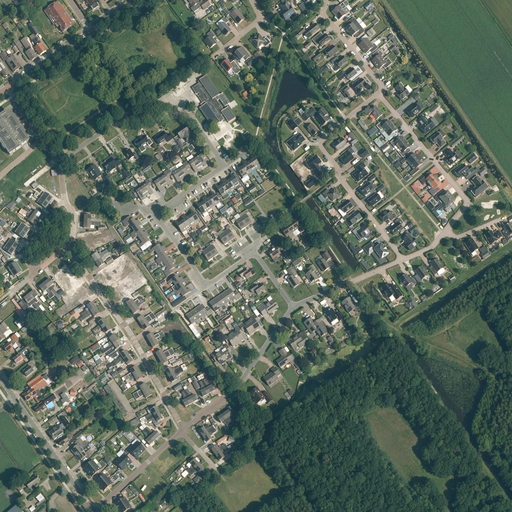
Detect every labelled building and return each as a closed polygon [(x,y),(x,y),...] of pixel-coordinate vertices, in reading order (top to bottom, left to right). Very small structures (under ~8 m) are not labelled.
[(89,6),(93,11),(99,6),(95,2),(94,0),(87,0),(86,1),(90,6),(89,6)] [(207,0),(200,5),(203,10),(210,5),(207,0)] [(60,29),(63,33),(74,25),(58,2),(44,11),(54,25),(55,25),(57,28),(59,27),(60,29)] [(280,13),(285,20),(295,13),(290,6),(289,7),(286,2),(280,6),(284,11),(280,13)] [(342,3),(332,12),(335,16),(346,8),(342,3)] [(306,8),(302,11),(305,14),(311,9),(309,6),(306,8)] [(350,12),(352,15),(360,9),(358,6),(350,12)] [(346,8),(335,16),(339,21),(349,12),(346,8)] [(244,19),(237,10),(230,15),(238,24),(244,19)] [(224,23),(219,27),(226,36),(231,31),(225,24),(228,22),(224,17),(221,20),(224,23)] [(346,29),(349,33),(356,28),(354,26),(358,23),(353,18),(348,22),(351,25),(346,29)] [(307,30),(305,32),(303,33),(308,39),(312,36),(320,29),(315,24),(307,30)] [(361,26),(359,25),(356,28),(349,33),(352,37),(357,32),(360,36),(365,32),(361,26)] [(30,30),(35,37),(39,34),(34,27),(30,30)] [(204,41),(210,49),(216,44),(212,39),(215,37),(211,32),(207,34),(207,36),(209,38),(204,41)] [(319,44),(321,47),(330,40),(328,38),(327,36),(326,36),(326,35),(323,37),(320,33),(312,40),(317,46),(319,44)] [(251,43),(252,42),(257,49),(262,45),(265,48),(270,43),(266,38),(263,40),(259,34),(253,39),(252,38),(250,41),(251,43)] [(25,38),(20,41),(26,50),(26,49),(29,47),(30,46),(25,38)] [(36,47),(34,48),(40,56),(46,51),(37,38),(32,42),(36,47)] [(359,45),(362,50),(370,43),(366,39),(359,45)] [(362,50),(366,54),(370,50),(372,53),(378,48),(374,44),(372,45),(370,43),(362,50)] [(328,56),(330,58),(337,52),(332,46),(330,48),(328,49),(325,52),(327,54),(326,56),(328,56)] [(28,51),(25,54),(29,59),(29,58),(32,61),(36,58),(34,55),(35,55),(29,47),(26,49),(28,51)] [(238,57),(237,58),(239,61),(243,58),(245,60),(250,57),(246,52),(243,54),(240,50),(238,51),(237,51),(236,51),(236,52),(235,52),(236,53),(235,53),(238,57)] [(372,61),(375,66),(383,59),(381,57),(383,55),(380,51),(374,56),(376,58),(372,61)] [(5,60),(14,73),(21,68),(13,55),(8,58),(4,52),(0,55),(4,61),(5,60)] [(312,59),(314,62),(322,56),(319,53),(312,59)] [(335,63),(337,66),(334,68),(334,69),(336,71),(337,71),(340,69),(340,68),(347,62),(343,56),(338,60),(336,58),(331,62),(333,65),(335,63)] [(375,66),(379,70),(383,66),(385,69),(392,64),(388,59),(385,62),(383,59),(375,66)] [(239,67),(233,61),(230,64),(227,60),(221,65),(227,73),(231,70),(235,74),(237,74),(241,71),(238,68),(239,67)] [(1,72),(4,77),(8,74),(5,69),(6,69),(2,63),(1,63),(0,61),(0,72),(1,72)] [(318,72),(321,75),(326,71),(325,70),(328,68),(326,65),(322,67),(323,68),(318,72)] [(337,76),(341,81),(346,77),(349,80),(357,74),(352,68),(344,75),(342,72),(337,76)] [(200,83),(192,88),(197,97),(199,100),(203,106),(199,109),(212,128),(219,123),(219,124),(225,119),(228,123),(235,118),(228,109),(228,108),(223,111),(217,101),(219,99),(224,107),(228,105),(230,104),(223,93),(218,97),(217,97),(219,95),(206,76),(199,81),(200,83)] [(361,79),(352,86),(358,93),(367,86),(361,79)] [(399,92),(396,94),(401,100),(406,96),(406,97),(409,94),(404,88),(400,84),(395,88),(399,92)] [(346,87),(341,91),(347,99),(350,96),(347,92),(349,90),(346,87)] [(423,95),(420,91),(411,99),(414,103),(423,95)] [(420,111),(415,105),(407,112),(412,118),(420,111)] [(368,116),(370,113),(376,120),(383,115),(375,106),(371,110),(369,107),(364,111),(368,116)] [(323,109),(318,113),(320,115),(316,118),(323,126),(328,121),(325,117),(327,115),(323,109)] [(310,118),(305,112),(301,115),(306,121),(310,118)] [(6,149),(10,155),(10,154),(12,152),(13,153),(22,147),(22,146),(28,141),(9,113),(6,114),(5,113),(0,116),(0,115),(0,142),(6,151),(6,150),(5,149),(6,149)] [(428,122),(424,117),(418,122),(422,127),(420,128),(425,134),(435,127),(429,121),(428,122)] [(293,122),(298,127),(302,123),(298,118),(293,122)] [(287,125),(292,132),(298,127),(292,120),(291,121),(290,119),(286,123),(287,125)] [(357,122),(362,128),(365,125),(361,119),(357,122)] [(393,126),(389,121),(384,125),(381,122),(376,126),(381,131),(383,129),(385,132),(393,126)] [(306,129),(313,136),(318,132),(312,124),(306,129)] [(181,139),(184,138),(187,143),(193,139),(187,131),(188,130),(185,126),(176,132),(181,139)] [(397,130),(393,126),(385,132),(383,134),(387,139),(389,141),(393,137),(391,135),(397,130)] [(160,134),(154,138),(159,145),(166,140),(168,142),(172,139),(169,134),(166,136),(163,132),(160,134)] [(352,140),(349,142),(352,145),(358,141),(352,133),(348,136),(352,140)] [(437,143),(440,148),(445,144),(441,139),(442,139),(438,133),(430,140),(434,145),(437,143)] [(289,141),(288,141),(286,143),(288,145),(293,151),(301,144),(301,143),(305,140),(300,134),(296,138),(295,136),(289,141)] [(137,140),(138,141),(134,143),(139,149),(146,143),(149,146),(153,144),(149,139),(147,140),(143,136),(137,140)] [(177,143),(176,143),(182,151),(189,147),(186,143),(184,145),(180,140),(177,136),(174,138),(177,143)] [(395,139),(390,143),(394,148),(396,146),(398,149),(406,142),(402,137),(397,141),(395,139)] [(342,138),(333,145),(338,151),(347,144),(342,138)] [(457,139),(450,145),(453,148),(459,142),(457,139)] [(406,142),(398,149),(400,151),(398,153),(402,157),(407,154),(405,151),(410,147),(406,142)] [(349,152),(340,159),(345,165),(354,159),(351,155),(354,153),(351,148),(347,151),(349,152)] [(365,149),(359,153),(363,159),(369,154),(365,149)] [(453,154),(449,149),(444,154),(448,158),(445,160),(450,166),(459,159),(454,153),(453,154)] [(136,153),(133,155),(129,150),(124,153),(129,160),(134,157),(137,160),(139,158),(136,153)] [(199,154),(193,158),(199,167),(203,165),(204,167),(207,165),(203,159),(205,158),(200,151),(198,152),(199,154)] [(303,159),(309,154),(308,152),(301,157),(299,159),(301,161),(303,159)] [(160,153),(155,156),(159,162),(164,158),(160,153)] [(407,162),(410,166),(419,158),(417,156),(416,157),(414,154),(409,158),(407,156),(400,162),(402,165),(407,162)] [(311,171),(312,170),(318,177),(324,173),(318,165),(321,163),(316,155),(312,158),(311,156),(307,159),(308,161),(305,163),(311,171)] [(477,159),(473,155),(468,159),(472,164),(477,159)] [(250,162),(256,170),(260,167),(252,156),(250,157),(252,160),(250,162)] [(121,164),(117,158),(113,161),(111,158),(108,160),(109,161),(103,165),(107,171),(114,166),(115,168),(121,164)] [(187,161),(184,163),(189,169),(191,167),(195,173),(198,171),(197,169),(199,167),(193,158),(188,162),(187,161)] [(419,158),(410,166),(414,170),(409,173),(412,177),(419,170),(417,168),(422,164),(420,161),(421,161),(419,158)] [(244,162),(251,173),(256,170),(250,162),(247,163),(246,160),(244,162)] [(241,168),(247,176),(251,173),(244,162),(242,163),(244,166),(241,168)] [(355,172),(352,175),(358,182),(368,174),(363,168),(365,167),(362,162),(355,167),(358,171),(358,173),(355,172)] [(183,166),(177,170),(183,179),(186,177),(187,178),(190,176),(186,171),(189,169),(184,163),(182,165),(183,166)] [(474,171),(470,166),(467,169),(463,165),(454,172),(459,179),(466,173),(468,176),(474,171)] [(98,173),(94,166),(87,171),(94,181),(102,175),(99,172),(98,173)] [(235,168),(243,179),(247,176),(241,168),(239,169),(237,166),(235,168)] [(131,176),(127,170),(121,173),(124,180),(131,176)] [(171,172),(168,174),(170,178),(172,180),(175,179),(179,184),(181,182),(180,181),(183,179),(177,170),(172,173),(171,172)] [(164,174),(158,178),(165,187),(168,185),(169,186),(172,184),(168,179),(170,178),(168,174),(166,171),(163,173),(164,174)] [(229,180),(235,188),(239,185),(232,174),(230,176),(232,178),(229,180)] [(427,182),(429,186),(437,179),(433,174),(429,178),(427,179),(425,176),(420,181),(423,185),(427,182)] [(109,187),(113,184),(107,176),(104,179),(109,187)] [(476,187),(470,191),(475,198),(481,193),(482,194),(486,191),(485,190),(488,188),(482,181),(482,182),(477,177),(472,182),(476,187)] [(152,181),(150,183),(152,186),(154,189),(157,187),(160,192),(163,191),(162,189),(165,187),(158,178),(153,182),(152,181)] [(223,180),(231,191),(235,188),(229,180),(227,182),(225,179),(223,180)] [(429,192),(432,196),(438,192),(436,189),(437,188),(441,184),(437,179),(429,186),(432,189),(429,192)] [(140,187),(146,196),(150,194),(151,195),(153,193),(150,188),(152,186),(150,183),(148,180),(145,182),(146,183),(140,187)] [(221,186),(226,194),(231,191),(223,180),(221,182),(223,184),(221,186)] [(309,189),(315,185),(312,181),(306,185),(309,189)] [(411,187),(414,191),(420,185),(418,182),(411,187)] [(368,183),(359,190),(364,196),(373,189),(368,183)] [(222,197),(226,194),(221,186),(218,188),(216,185),(214,186),(218,192),(222,197)] [(253,185),(247,189),(249,193),(256,188),(253,185)] [(138,196),(142,201),(145,199),(144,198),(146,196),(140,187),(135,190),(134,189),(131,191),(135,198),(138,196)] [(71,195),(74,200),(82,195),(79,189),(71,195)] [(328,196),(333,202),(336,199),(337,199),(341,196),(338,192),(337,193),(334,189),(330,192),(327,190),(322,194),(326,199),(328,196)] [(210,198),(215,206),(220,203),(219,202),(216,197),(212,192),(211,193),(212,196),(210,198)] [(441,200),(443,203),(452,196),(450,194),(449,194),(447,192),(441,197),(439,194),(435,198),(438,202),(441,200)] [(41,198),(49,204),(53,199),(45,193),(41,198)] [(367,200),(372,207),(381,200),(376,194),(367,200)] [(86,200),(82,195),(74,200),(78,206),(86,200)] [(442,208),(446,213),(451,209),(449,206),(455,201),(453,199),(453,197),(452,196),(443,203),(440,205),(442,208)] [(203,198),(211,209),(215,206),(210,198),(207,200),(205,197),(203,198)] [(45,209),(49,204),(41,198),(37,203),(45,209)] [(201,204),(207,212),(211,209),(203,198),(202,199),(204,202),(201,204)] [(340,203),(334,207),(337,211),(341,209),(344,213),(352,207),(347,200),(341,205),(340,203)] [(195,204),(203,215),(207,212),(201,204),(199,205),(197,203),(195,204)] [(29,214),(32,216),(37,219),(41,214),(36,210),(34,213),(31,211),(26,208),(24,210),(29,214)] [(189,216),(195,224),(199,221),(192,210),(190,212),(192,215),(189,216)] [(240,218),(246,227),(252,223),(246,215),(249,213),(247,210),(243,213),(244,215),(240,218)] [(392,212),(390,213),(388,211),(380,217),(384,222),(389,218),(391,221),(397,217),(392,212)] [(344,221),(347,219),(353,225),(361,218),(356,212),(349,217),(347,215),(342,219),(344,221)] [(183,216),(190,227),(195,224),(189,216),(187,218),(184,215),(183,216)] [(28,221),(33,225),(37,219),(32,216),(28,221)] [(129,225),(132,228),(140,223),(138,220),(135,222),(134,219),(133,219),(132,219),(130,216),(122,222),(124,225),(126,228),(129,225)] [(181,222),(186,230),(190,227),(183,216),(181,218),(183,221),(181,222)] [(235,222),(241,230),(246,227),(240,218),(236,221),(235,218),(231,221),(233,224),(235,222)] [(294,220),(302,232),(304,231),(301,227),(304,225),(299,218),(298,219),(297,218),(294,220)] [(390,230),(394,236),(403,229),(400,226),(403,224),(399,219),(394,222),(396,225),(390,230)] [(290,224),(295,231),(297,229),(300,234),(302,232),(294,220),(290,222),(291,223),(290,224)] [(174,222),(182,233),(186,230),(181,222),(178,224),(176,221),(174,222)] [(130,234),(132,237),(141,230),(139,227),(142,225),(140,223),(132,228),(134,232),(130,234)] [(507,234),(504,236),(508,241),(511,238),(511,236),(511,235),(511,234),(511,226),(510,223),(503,228),(507,234)] [(22,224),(18,229),(26,235),(30,230),(22,224)] [(285,226),(293,238),(296,237),(293,233),(295,231),(290,224),(289,225),(288,224),(285,226)] [(223,233),(229,241),(235,238),(229,230),(232,228),(230,225),(226,228),(227,230),(223,233)] [(354,230),(352,232),(359,241),(363,238),(371,231),(366,225),(361,229),(359,226),(354,230)] [(288,236),(291,240),(293,238),(285,226),(281,228),(282,229),(281,230),(286,237),(288,236)] [(409,231),(412,234),(413,233),(416,237),(419,234),(416,231),(413,227),(409,231)] [(23,239),(26,235),(18,229),(15,233),(23,239)] [(137,236),(140,240),(148,234),(146,231),(143,233),(141,230),(132,237),(133,239),(137,236)] [(491,231),(485,236),(487,239),(486,240),(490,246),(497,241),(497,240),(502,237),(498,231),(494,233),(494,234),(493,235),(491,231)] [(218,237),(224,245),(229,241),(223,233),(219,236),(218,233),(214,236),(216,239),(218,237)] [(94,234),(84,237),(86,243),(96,240),(94,234)] [(138,246),(140,248),(149,242),(149,241),(147,239),(150,237),(148,234),(140,240),(142,243),(138,246)] [(413,239),(412,240),(408,234),(403,239),(407,244),(405,245),(410,251),(411,250),(412,251),(414,249),(414,248),(418,245),(413,239)] [(11,239),(7,244),(15,250),(19,245),(11,239)] [(475,252),(479,249),(472,239),(464,244),(471,254),(472,256),(476,254),(475,252)] [(96,240),(86,243),(88,250),(98,247),(96,240)] [(207,249),(213,258),(218,254),(213,246),(215,244),(213,241),(209,244),(211,246),(207,249)] [(147,248),(151,245),(152,245),(149,242),(140,248),(143,251),(147,248)] [(268,253),(272,260),(281,254),(278,249),(280,248),(277,243),(271,247),(273,250),(268,253)] [(381,260),(388,254),(385,251),(386,250),(384,248),(383,248),(381,245),(375,249),(371,243),(364,249),(369,255),(374,251),(381,260)] [(11,255),(15,250),(7,244),(3,250),(11,255)] [(155,251),(157,254),(165,249),(163,246),(161,248),(159,245),(149,251),(151,254),(155,251)] [(119,247),(112,252),(113,254),(117,251),(120,255),(123,253),(119,247)] [(156,260),(157,263),(166,256),(164,253),(167,251),(165,249),(157,254),(159,258),(156,260)] [(202,253),(208,261),(213,258),(207,249),(203,252),(202,249),(198,252),(200,255),(202,253)] [(91,257),(95,262),(108,253),(106,251),(101,254),(100,253),(98,255),(96,253),(91,257)] [(95,262),(99,268),(104,264),(102,262),(105,260),(105,259),(110,256),(108,253),(95,262)] [(331,258),(327,253),(322,256),(324,259),(318,264),(323,272),(329,268),(325,262),(331,258)] [(163,262),(165,266),(173,260),(171,257),(169,259),(166,256),(157,263),(159,265),(163,262)] [(163,272),(167,277),(174,272),(172,270),(174,268),(172,265),(175,263),(173,260),(165,266),(167,269),(163,272)] [(430,270),(434,276),(437,274),(437,273),(443,268),(437,260),(430,264),(432,267),(432,268),(430,270)] [(8,268),(11,273),(19,267),(16,263),(8,268)] [(314,281),(314,282),(318,279),(314,272),(316,270),(313,265),(307,269),(309,272),(305,275),(311,283),(314,281)] [(22,272),(19,267),(11,273),(14,277),(22,272)] [(297,275),(294,270),(292,267),(287,271),(291,277),(287,280),(293,289),(300,284),(295,277),(297,275)] [(421,267),(415,272),(417,274),(416,276),(414,277),(419,284),(422,281),(421,280),(428,276),(421,267)] [(110,268),(102,273),(106,278),(114,273),(110,268)] [(66,269),(61,272),(66,280),(72,277),(66,269)] [(244,276),(247,280),(255,274),(251,269),(245,272),(244,270),(238,274),(242,278),(244,276)] [(61,272),(55,276),(61,284),(66,280),(61,272)] [(114,273),(106,278),(110,284),(118,278),(114,273)] [(401,283),(400,284),(402,286),(403,286),(403,285),(405,288),(410,285),(412,287),(416,284),(413,279),(410,281),(406,275),(399,279),(401,282),(401,283)] [(175,285),(183,280),(181,277),(179,279),(177,277),(177,276),(167,282),(169,285),(173,282),(175,285)] [(44,284),(54,296),(57,294),(53,290),(53,289),(51,286),(53,285),(49,279),(44,284)] [(175,294),(184,287),(182,284),(185,283),(183,280),(175,285),(177,289),(173,292),(175,294)] [(124,283),(116,288),(119,293),(127,287),(124,283)] [(47,297),(50,300),(54,296),(44,284),(39,288),(43,293),(45,291),(49,296),(47,297)] [(252,293),(255,291),(257,295),(265,289),(261,284),(256,288),(254,285),(249,289),(252,293)] [(384,292),(389,299),(393,296),(396,301),(402,296),(394,286),(391,288),(389,285),(384,288),(384,287),(381,289),(383,292),(384,292)] [(81,286),(72,292),(76,297),(84,291),(81,286)] [(127,287),(119,293),(122,298),(130,292),(127,287)] [(183,297),(191,291),(189,289),(187,291),(184,287),(175,294),(177,296),(181,294),(183,296),(183,297)] [(231,301),(232,300),(234,298),(236,301),(241,297),(237,292),(234,294),(230,289),(225,292),(231,301)] [(29,295),(33,300),(38,296),(34,291),(29,295)] [(84,291),(76,297),(80,302),(88,297),(84,291)] [(225,305),(227,304),(229,302),(231,304),(233,302),(232,300),(231,301),(225,292),(219,296),(225,305)] [(33,305),(36,309),(39,307),(35,302),(33,300),(29,295),(23,299),(26,302),(23,304),(27,309),(30,307),(28,304),(30,302),(32,305),(33,305)] [(220,308),(221,307),(224,306),(226,308),(228,306),(227,304),(225,305),(219,296),(214,300),(220,308)] [(126,304),(130,309),(143,300),(141,297),(133,303),(131,300),(126,304)] [(349,298),(342,303),(349,313),(354,310),(356,312),(362,308),(358,303),(355,305),(353,303),(353,304),(349,298)] [(143,300),(130,309),(133,315),(139,311),(137,308),(145,303),(143,300)] [(220,308),(214,300),(209,303),(215,312),(219,309),(220,311),(223,310),(221,307),(220,308)] [(258,309),(263,316),(267,313),(269,314),(278,307),(273,300),(264,306),(263,305),(258,309)] [(81,314),(83,317),(96,308),(93,303),(87,307),(87,308),(85,310),(85,311),(81,314)] [(202,305),(196,309),(204,319),(205,319),(203,316),(206,315),(208,317),(213,313),(209,308),(205,310),(202,305)] [(80,319),(82,322),(92,315),(95,319),(101,315),(96,308),(83,317),(80,319)] [(156,315),(158,318),(167,312),(165,309),(156,315)] [(196,309),(191,312),(199,323),(200,322),(198,320),(201,318),(202,320),(204,319),(196,309)] [(328,311),(329,312),(325,314),(331,322),(334,320),(335,321),(337,319),(339,322),(343,319),(339,313),(336,315),(332,309),(328,311)] [(186,316),(192,324),(196,322),(197,324),(199,323),(191,312),(186,316)] [(142,316),(137,320),(141,325),(154,316),(152,313),(144,319),(142,316)] [(248,322),(255,332),(260,328),(256,323),(259,321),(255,314),(251,316),(252,317),(250,319),(251,320),(248,322)] [(20,329),(28,322),(23,316),(15,323),(20,329)] [(154,316),(141,325),(145,330),(150,327),(148,324),(156,318),(154,316)] [(316,330),(321,337),(328,332),(321,322),(316,326),(311,318),(304,323),(311,334),(316,330)] [(94,334),(99,330),(102,328),(107,325),(103,319),(98,323),(100,326),(97,328),(97,327),(92,331),(94,334)] [(246,330),(250,336),(255,332),(248,322),(245,324),(244,323),(243,324),(239,326),(243,332),(246,330)] [(0,331),(0,332),(0,331),(0,341),(5,337),(6,338),(9,335),(6,332),(8,331),(2,325),(0,326),(0,331)] [(108,325),(102,329),(106,335),(112,331),(108,325)] [(232,334),(238,343),(244,340),(240,335),(243,333),(238,327),(235,330),(236,331),(232,334)] [(346,332),(350,337),(355,334),(351,328),(346,332)] [(146,337),(149,343),(155,339),(158,338),(164,335),(162,332),(154,337),(152,333),(146,337)] [(230,342),(233,347),(238,343),(232,334),(228,336),(227,335),(223,338),(227,344),(230,342)] [(3,348),(7,352),(10,350),(11,351),(14,348),(13,347),(15,345),(15,344),(19,340),(15,335),(11,338),(13,341),(10,344),(10,343),(3,348)] [(288,342),(293,349),(298,346),(300,348),(309,342),(305,336),(301,339),(298,335),(288,342)] [(105,350),(118,340),(115,336),(109,340),(111,342),(103,347),(105,350)] [(149,343),(153,348),(158,345),(155,339),(149,343)] [(122,346),(118,340),(105,350),(102,352),(104,354),(112,349),(115,347),(116,350),(122,346)] [(89,349),(92,353),(100,347),(98,343),(89,349)] [(17,353),(19,355),(13,360),(16,364),(19,362),(20,363),(23,360),(22,359),(25,357),(22,354),(26,351),(25,350),(29,347),(27,344),(23,347),(24,348),(17,353)] [(219,352),(226,361),(232,358),(228,353),(231,351),(226,345),(223,348),(224,349),(219,352)] [(156,354),(159,360),(173,352),(171,349),(163,354),(161,350),(156,354)] [(284,349),(279,352),(282,357),(276,362),(281,368),(289,362),(290,363),(293,360),(288,353),(287,353),(284,349)] [(107,354),(109,358),(116,353),(114,350),(107,354)] [(111,364),(113,366),(113,367),(129,356),(126,351),(120,356),(121,357),(111,364)] [(159,360),(162,365),(168,362),(166,359),(174,354),(175,355),(178,354),(177,351),(174,353),(173,352),(159,360)] [(218,360),(221,365),(226,361),(219,352),(216,354),(215,353),(211,356),(215,362),(218,360)] [(76,356),(71,361),(75,365),(81,361),(76,356)] [(133,362),(129,356),(116,366),(118,368),(125,363),(127,366),(133,362)] [(35,358),(28,364),(29,367),(23,372),(27,377),(34,371),(32,369),(36,367),(35,366),(39,363),(35,358)] [(293,364),(297,370),(299,369),(302,367),(297,361),(293,364)] [(130,370),(133,376),(139,373),(136,367),(130,370)] [(165,370),(168,377),(181,370),(179,367),(175,369),(174,368),(172,370),(170,368),(165,370)] [(276,377),(280,374),(275,367),(271,370),(273,372),(264,379),(269,386),(278,380),(276,377)] [(168,377),(172,383),(177,380),(176,378),(179,376),(178,375),(183,373),(181,370),(168,377)] [(125,381),(126,383),(132,380),(132,381),(135,379),(136,382),(142,379),(139,373),(133,376),(130,378),(125,381)] [(32,389),(23,395),(25,397),(25,398),(26,400),(27,400),(27,401),(36,394),(47,385),(45,382),(48,379),(45,375),(42,378),(30,386),(32,389)] [(202,381),(209,394),(215,391),(212,385),(210,387),(208,384),(205,380),(202,381)] [(200,392),(203,397),(209,394),(202,381),(199,383),(201,387),(201,388),(202,391),(200,392)] [(120,386),(124,392),(128,389),(124,384),(120,386)] [(135,397),(148,390),(145,384),(139,387),(141,390),(139,392),(133,395),(135,397)] [(265,400),(268,404),(272,401),(266,392),(262,395),(257,388),(250,393),(257,403),(262,400),(262,401),(265,400)] [(184,391),(191,404),(198,400),(195,395),(192,396),(191,393),(190,394),(187,389),(184,391)] [(148,390),(135,397),(136,400),(141,397),(144,395),(146,399),(152,396),(148,390)] [(182,402),(185,407),(191,404),(184,391),(181,393),(184,397),(183,398),(185,401),(182,402)] [(104,392),(99,396),(103,401),(108,398),(104,392)] [(37,413),(41,411),(41,412),(47,408),(48,409),(49,409),(51,409),(52,408),(53,408),(54,406),(54,405),(52,402),(56,399),(53,394),(42,401),(43,403),(38,406),(38,407),(35,410),(37,413)] [(146,420),(159,413),(156,407),(150,410),(152,412),(149,414),(149,415),(145,417),(146,420)] [(229,410),(223,414),(231,426),(234,424),(231,420),(230,417),(232,415),(229,410)] [(163,420),(159,413),(146,420),(148,423),(153,421),(153,422),(154,424),(163,420)] [(231,426),(223,414),(217,418),(220,424),(223,422),(225,424),(228,428),(231,426)] [(59,426),(48,433),(51,437),(55,434),(55,435),(62,430),(69,425),(64,417),(60,420),(63,424),(59,427),(59,426)] [(212,419),(209,421),(212,424),(215,429),(218,427),(214,422),(212,419)] [(198,431),(203,437),(214,429),(212,426),(208,429),(208,428),(205,430),(204,428),(198,431)] [(145,430),(155,441),(160,436),(156,432),(154,433),(152,431),(151,432),(148,428),(145,430)] [(214,429),(203,437),(207,443),(212,439),(210,437),(212,435),(216,432),(214,429)] [(55,434),(51,437),(54,440),(57,438),(58,439),(65,434),(62,430),(55,435),(55,434)] [(146,441),(150,446),(155,441),(145,430),(142,433),(146,436),(145,437),(147,439),(146,441)] [(71,445),(83,434),(81,432),(72,439),(71,439),(69,435),(58,443),(61,446),(65,443),(66,444),(69,442),(71,445)] [(71,451),(76,456),(83,450),(80,446),(83,443),(80,439),(75,444),(77,446),(71,451)] [(145,450),(138,442),(133,446),(141,454),(145,450)] [(211,450),(215,455),(227,447),(225,445),(221,447),(220,447),(218,449),(216,446),(211,450)] [(129,451),(136,458),(141,454),(133,446),(129,451)] [(227,447),(215,455),(219,461),(224,458),(223,455),(225,454),(225,453),(229,450),(227,447)] [(76,456),(80,461),(86,457),(88,459),(93,455),(89,451),(86,453),(83,450),(76,456)] [(120,459),(127,467),(132,462),(124,455),(120,459)] [(122,471),(127,467),(120,459),(115,463),(122,471)] [(199,465),(194,459),(190,463),(192,466),(189,468),(190,468),(186,472),(188,474),(199,465)] [(96,466),(92,461),(84,468),(88,472),(96,466)] [(204,470),(199,465),(188,474),(191,477),(195,473),(195,474),(197,472),(199,474),(204,470)] [(100,470),(96,466),(88,472),(92,477),(100,470)] [(108,480),(104,475),(96,482),(100,487),(108,480)] [(200,475),(193,481),(195,483),(195,484),(202,477),(200,475)] [(36,476),(25,484),(29,489),(40,481),(36,476)] [(112,484),(108,480),(100,487),(104,491),(112,484)] [(40,494),(35,498),(39,503),(36,505),(37,507),(45,500),(40,494)] [(127,503),(124,498),(115,504),(118,509),(127,503)] [(163,500),(158,504),(161,508),(166,504),(163,500)] [(127,503),(118,509),(120,511),(125,511),(131,508),(127,503)]
